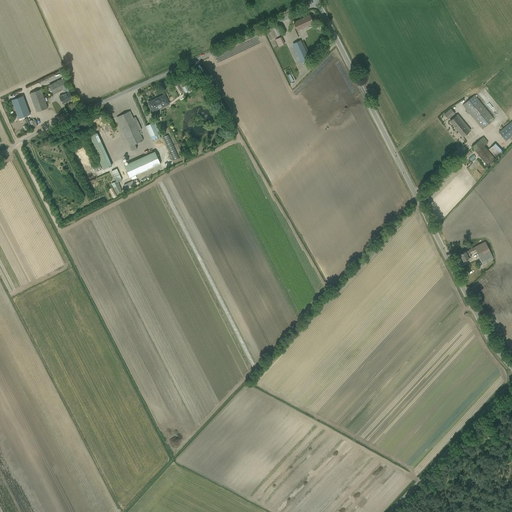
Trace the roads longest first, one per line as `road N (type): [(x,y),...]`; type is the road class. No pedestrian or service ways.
road 1 (unclassified): [(511,368),(316,2)]
road 2 (unclassified): [(0,153),(316,2)]
road 3 (unclassified): [(391,511),(511,380)]
